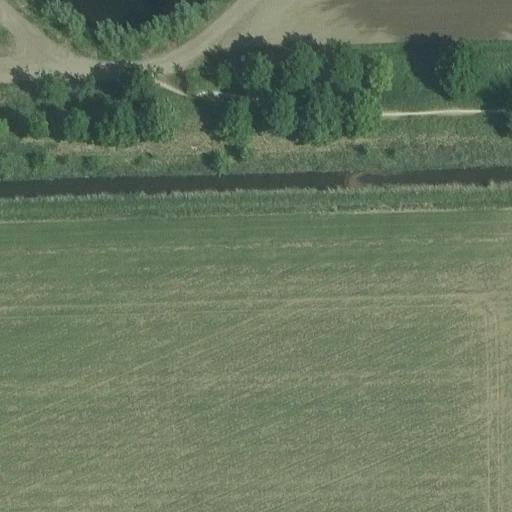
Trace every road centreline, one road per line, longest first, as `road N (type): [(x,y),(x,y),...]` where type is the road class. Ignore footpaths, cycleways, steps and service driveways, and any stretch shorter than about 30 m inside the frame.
road 1 (track): [(128,73),(179,56),(250,0)]
road 2 (track): [(0,73),(128,73)]
